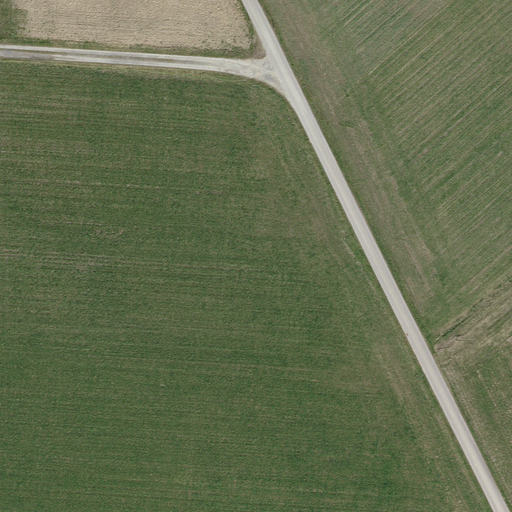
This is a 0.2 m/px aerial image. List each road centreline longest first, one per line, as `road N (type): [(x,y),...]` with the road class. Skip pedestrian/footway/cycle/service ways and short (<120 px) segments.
road 1 (unclassified): [(250,0),(503,511)]
road 2 (track): [(283,66),(0,49)]
